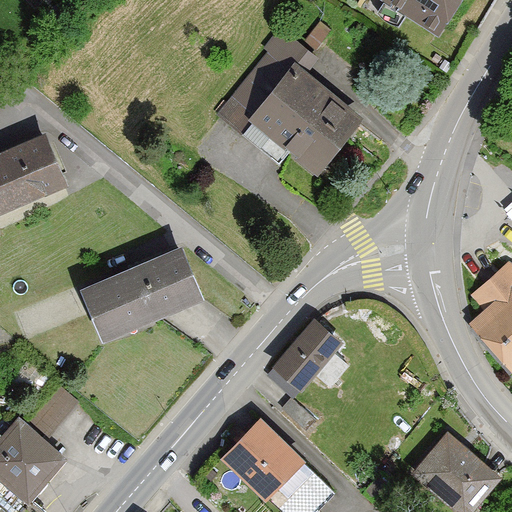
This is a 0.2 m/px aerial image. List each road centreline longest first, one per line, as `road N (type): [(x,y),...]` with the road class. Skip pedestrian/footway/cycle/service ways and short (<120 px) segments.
road 1 (residential): [(286,313),(24,103),(2,126)]
road 2 (tertiary): [(116,511),(286,313)]
road 3 (tertiary): [(426,248),(434,180),(455,123),(511,29)]
road 4 (tertiary): [(426,248),(449,336),(484,399),(511,428)]
road 5 (tertiary): [(286,313),(347,263),(426,248)]
